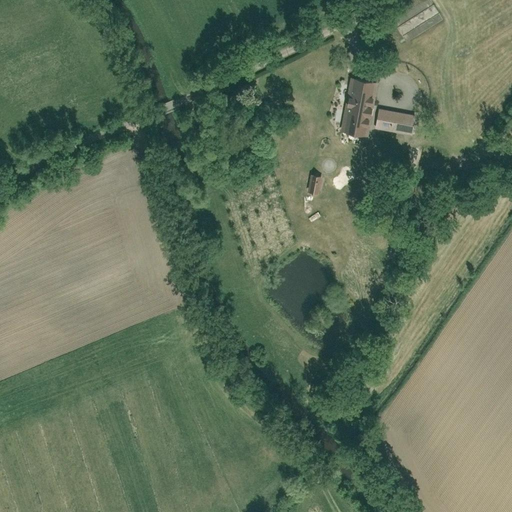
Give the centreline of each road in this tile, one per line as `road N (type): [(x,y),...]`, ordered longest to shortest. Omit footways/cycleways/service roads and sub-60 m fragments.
road 1 (unclassified): [(178,103),(389,0)]
road 2 (unclassified): [(0,191),(50,155),(140,119)]
